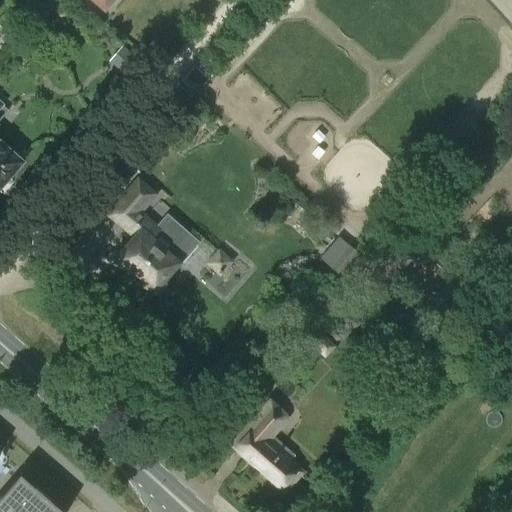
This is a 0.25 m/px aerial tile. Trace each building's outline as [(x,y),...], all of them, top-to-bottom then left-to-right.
[(128,53),(116,65),(133,81),(145,69),(128,53)] [(0,143),(0,109),(4,105),(0,101),(0,186),(21,162),(0,143)] [(165,285),(165,281),(181,263),(170,254),(186,235),(167,219),(159,228),(123,196),(107,215),(133,237),(113,260),(118,264),(153,295),(156,292),(158,293),(165,285)] [(347,243),(329,266),(344,279),(362,255),(347,243)] [(511,328),(511,271),(481,308),(510,331),(511,328)] [(325,299),(310,315),(316,320),(319,322),(333,306),(325,299)] [(311,325),(301,336),(311,346),(322,356),(333,345),(311,325)] [(270,398),(231,441),(252,459),(284,487),(301,469),(291,460),(289,459),(293,455),(270,435),(279,425),(280,425),(282,424),(283,424),(284,423),(285,422),(285,421),(286,420),(287,419),(287,418),(287,416),(287,415),(286,414),(286,412),(285,412),(285,411),(284,410),(282,409),(270,398)] [(64,511),(20,475),(0,498),(0,511),(64,511)]
